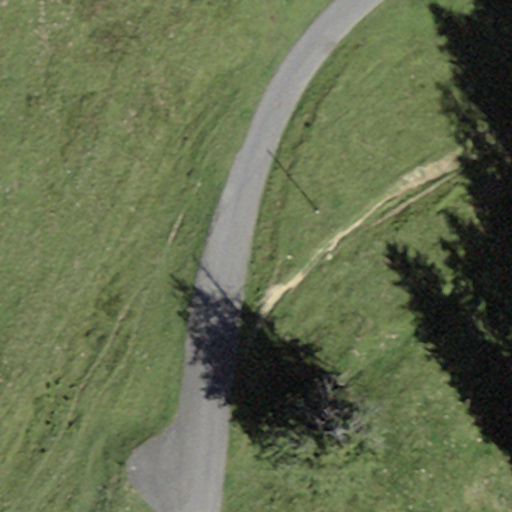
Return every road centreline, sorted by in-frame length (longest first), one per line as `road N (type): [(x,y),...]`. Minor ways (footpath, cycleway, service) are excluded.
road 1 (track): [(216,337),(231,247),(279,103),(327,32),(362,0)]
road 2 (track): [(202,502),(216,337)]
